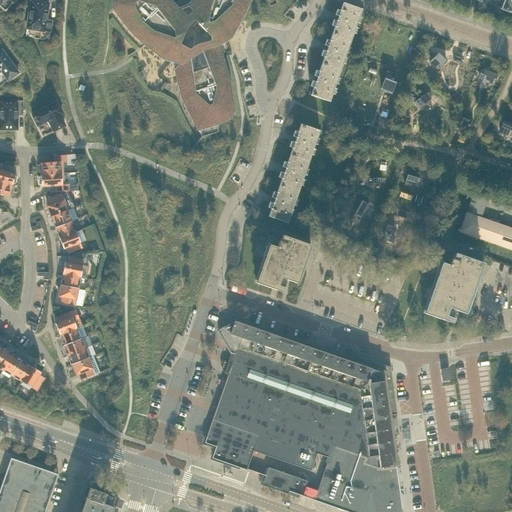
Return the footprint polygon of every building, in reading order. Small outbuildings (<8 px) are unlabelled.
[(0,0),(0,6),(5,11),(15,0),(0,0)] [(49,3),(31,0),(25,36),(49,40),(52,20),(46,19),(49,3)] [(193,0),(193,1),(198,7),(187,19),(182,13),(168,0),(114,0),(114,2),(117,7),(115,10),(130,30),(143,42),(145,44),(150,48),(161,57),(163,59),(164,58),(163,58),(169,51),(181,62),(175,68),(182,98),(202,137),(218,132),(218,123),(229,117),(229,115),(229,111),(233,110),(229,84),(218,43),(218,33),(229,37),(231,38),(231,39),(232,39),(233,38),(232,37),(235,33),(236,31),(237,31),(237,30),(240,23),(241,24),(241,23),(242,20),(244,16),(245,16),(245,15),(246,12),(248,9),(249,9),(249,8),(248,8),(251,1),(252,1),(251,0),(193,0)] [(511,12),(511,0),(506,0),(503,9),(511,12)] [(361,9),(356,7),(343,3),(332,33),(351,40),(361,9)] [(340,70),(351,40),(332,33),(322,64),(340,70)] [(384,42),(371,38),(368,46),(381,50),(384,42)] [(0,85),(18,73),(2,50),(0,51),(0,85)] [(438,52),(430,60),(438,68),(446,60),(438,52)] [(329,101),(340,70),(322,64),(311,94),(329,101)] [(481,73),(479,78),(489,82),(490,82),(491,82),(492,82),(493,82),(493,81),(494,81),(494,80),(495,78),(497,79),(498,75),(487,71),(486,75),(481,73)] [(381,88),(391,92),(395,82),(385,78),(381,88)] [(426,92),(414,102),(419,109),(431,99),(426,92)] [(0,129),(17,129),(17,117),(17,115),(17,101),(0,100),(0,129)] [(62,113),(57,102),(32,114),(37,126),(48,120),(53,131),(65,125),(59,114),(61,113),(62,114),(62,113)] [(511,123),(506,121),(502,133),(508,135),(510,129),(511,130),(511,123)] [(308,161),(319,131),(301,124),(290,155),(308,161)] [(54,156),(54,162),(40,163),(41,175),(63,173),(62,162),(66,161),(66,155),(54,156)] [(298,192),(308,161),(290,155),(279,185),(298,192)] [(0,181),(12,185),(13,183),(15,184),(17,176),(15,175),(15,173),(1,170),(3,164),(0,162),(0,181)] [(56,192),(69,191),(68,184),(64,184),(63,173),(41,175),(41,176),(38,177),(39,184),(41,184),(41,187),(56,186),(56,192)] [(361,174),(360,183),(379,185),(380,176),(361,174)] [(418,178),(407,174),(404,184),(416,187),(418,178)] [(0,193),(9,196),(12,185),(0,181),(0,193)] [(287,222),(298,192),(279,185),(269,216),(287,222)] [(47,205),(51,217),(68,210),(63,199),(61,193),(47,199),(49,204),(47,205)] [(415,197),(406,193),(404,197),(413,202),(415,197)] [(511,227),(482,217),(488,198),(474,193),(461,231),(511,249),(511,227)] [(361,199),(353,213),(361,217),(369,204),(361,199)] [(51,217),(55,227),(72,221),(68,210),(51,217)] [(400,212),(399,216),(402,217),(406,218),(408,213),(400,210),(400,212)] [(55,227),(59,238),(76,231),(72,221),(55,227)] [(385,233),(384,237),(387,238),(386,241),(392,243),(395,236),(393,235),(395,228),(387,225),(385,233)] [(76,231),(59,238),(63,249),(66,248),(68,253),(82,248),(80,242),(76,231)] [(281,239),(280,238),(268,234),(265,244),(268,246),(256,282),(284,292),(286,288),(283,287),(286,279),(297,283),(311,245),(282,235),(281,239)] [(453,257),(441,252),(437,262),(441,263),(424,313),(452,323),(454,318),(451,317),(454,309),(460,312),(465,313),(483,262),(455,253),(453,257)] [(65,262),(63,273),(80,277),(83,265),(82,265),(83,260),(69,257),(68,262),(65,262)] [(60,285),(78,288),(80,277),(63,273),(60,285)] [(76,300),(78,288),(60,285),(58,296),(61,297),(60,302),(75,305),(76,300)] [(55,323),(60,334),(77,328),(72,317),(70,312),(56,317),(58,322),(55,323)] [(324,349),(280,333),(235,318),(235,320),(218,330),(231,353),(230,358),(229,360),(228,360),(227,360),(226,360),(225,360),(224,360),(223,361),(223,362),(222,362),(222,363),(221,364),(221,365),(221,366),(221,367),(222,368),(223,369),(224,370),(225,370),(224,373),(228,375),(214,415),(204,442),(216,446),(212,458),(247,470),(258,436),(327,459),(332,445),(335,445),(329,462),(327,462),(319,485),(268,467),(265,475),(263,482),(280,488),(349,511),(402,511),(401,499),(396,465),(398,464),(397,455),(392,421),(391,415),(397,414),(391,367),(354,354),(353,359),(324,349)] [(63,345),(81,338),(80,338),(77,328),(60,334),(64,345),(63,345)] [(67,355),(85,347),(81,338),(63,345),(67,355)] [(71,364),(89,357),(85,347),(67,355),(71,364)] [(13,354),(4,348),(0,355),(0,368),(3,370),(13,354)] [(22,359),(13,354),(3,370),(11,376),(22,359)] [(93,355),(89,357),(71,364),(76,375),(78,374),(81,379),(99,372),(93,355)] [(22,359),(11,376),(12,375),(21,381),(31,366),(21,360),(22,359)] [(41,372),(31,366),(21,381),(31,387),(37,390),(44,378),(39,375),(41,372)] [(442,381),(450,380),(448,368),(441,369),(442,381)] [(44,511),(58,474),(11,458),(0,488),(0,511),(44,511)] [(108,511),(114,495),(109,494),(90,487),(87,497),(86,497),(88,498),(83,511),(108,511)]
